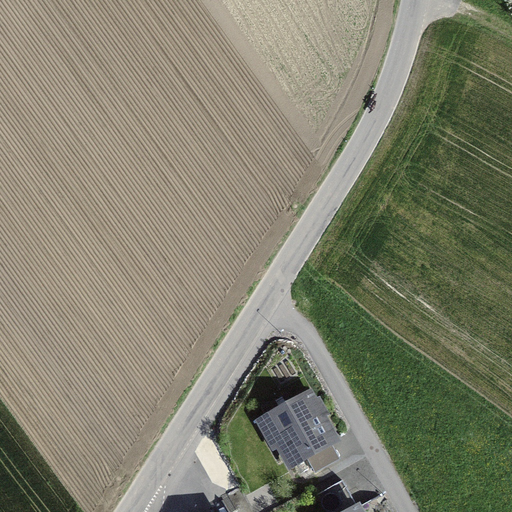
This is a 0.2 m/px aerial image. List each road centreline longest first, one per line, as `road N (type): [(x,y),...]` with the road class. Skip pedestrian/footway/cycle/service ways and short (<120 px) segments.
road 1 (tertiary): [(413,0),(370,126),(269,295)]
road 2 (residential): [(405,511),(312,344),(269,295)]
road 3 (tertiary): [(269,295),(169,452)]
